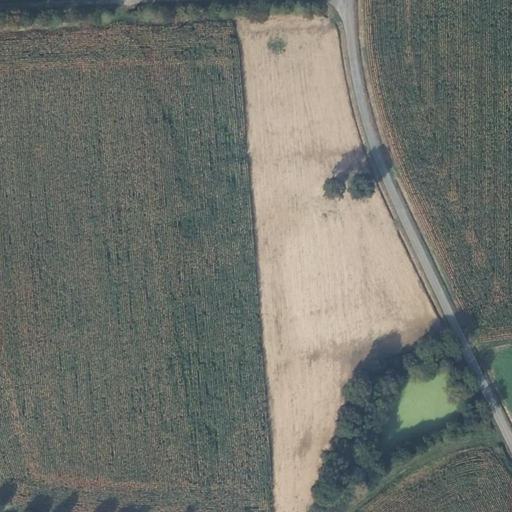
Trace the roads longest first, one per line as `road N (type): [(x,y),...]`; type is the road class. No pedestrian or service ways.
road 1 (unclassified): [(349,0),(353,61),(385,175),(511,440)]
road 2 (unclassified): [(137,0),(0,5)]
